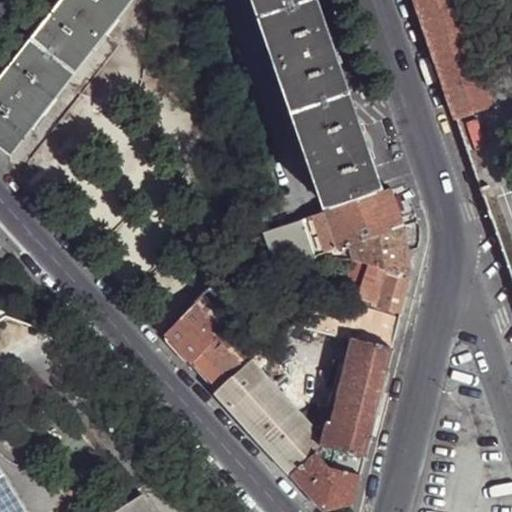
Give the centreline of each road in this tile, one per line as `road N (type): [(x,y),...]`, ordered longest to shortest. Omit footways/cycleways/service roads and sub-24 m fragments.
road 1 (residential): [(0,204),(282,511)]
road 2 (tertiary): [(384,511),(432,354),(452,251)]
road 3 (tertiary): [(452,251),(448,216),(372,0)]
road 4 (residential): [(511,416),(452,251)]
